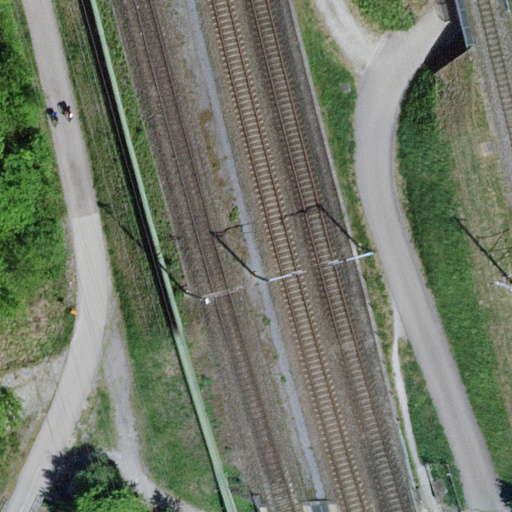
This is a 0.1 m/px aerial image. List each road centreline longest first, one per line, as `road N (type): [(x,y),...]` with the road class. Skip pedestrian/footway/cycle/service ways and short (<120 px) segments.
road 1 (residential): [(480,0),(393,72),(373,114),(372,150),(381,216),(486,511)]
road 2 (track): [(18,511),(101,329),(32,0)]
